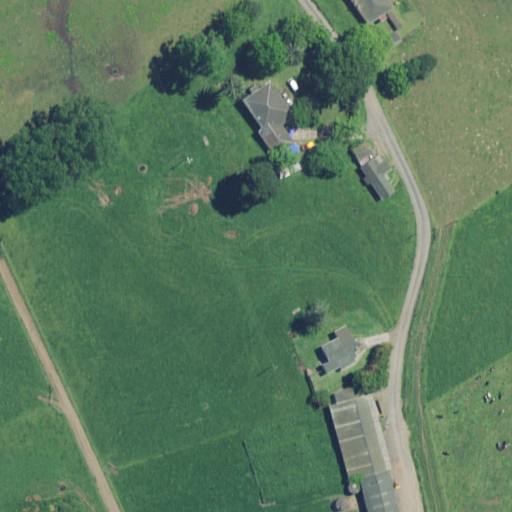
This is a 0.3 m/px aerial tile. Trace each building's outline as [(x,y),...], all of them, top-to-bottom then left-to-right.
[(389,8),(382,0),(346,0),(365,26),(389,8)] [(399,41),(391,32),(377,43),(386,52),(399,41)] [(289,117),(267,84),(240,102),(258,130),(254,132),(277,167),(299,152),(280,123),(289,117)] [(369,155),(362,143),(349,151),(355,162),(369,155)] [(382,177),(388,172),(381,163),(376,167),(370,159),(356,169),(379,201),(393,191),(382,177)] [(351,346),(344,333),(318,347),(326,362),(319,365),(324,375),(338,367),(340,371),(356,362),(348,348),(351,346)] [(374,432),(363,396),(325,407),(346,481),(355,478),(364,511),(395,511),(372,433),(374,432)]
